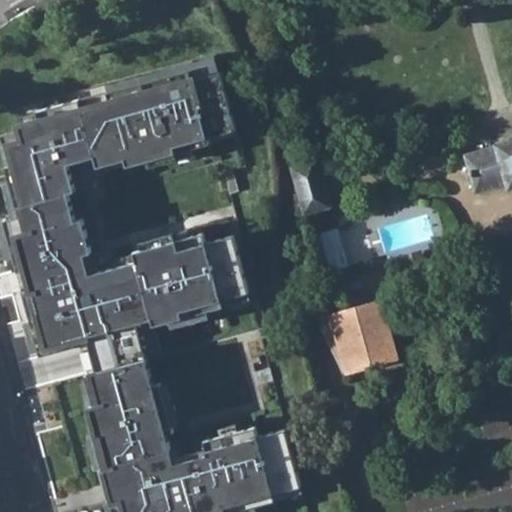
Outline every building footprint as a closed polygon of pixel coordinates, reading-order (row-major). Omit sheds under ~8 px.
[(5,219),(19,271),(86,253),(93,251),(84,218),(76,220),(69,192),(76,190),(69,163),(95,156),(98,166),(126,158),(128,165),(210,143),(208,136),(235,129),(220,72),(193,79),(190,70),(108,91),(111,101),(83,108),(81,98),(38,110),(40,120),(21,125),(25,139),(12,143),(17,163),(7,165),(20,215),(5,219)] [(464,152),(476,192),(507,183),(508,190),(511,188),(511,136),(494,141),(494,143),(464,152)] [(293,166),(295,212),(331,206),(318,159),(293,166)] [(233,171),(225,173),(230,195),(239,193),(233,171)] [(341,227),(320,231),(328,268),(349,263),(341,227)] [(91,273),(24,291),(41,355),(106,337),(114,367),(86,375),(95,407),(91,408),(99,435),(94,436),(103,468),(105,467),(113,500),(110,501),(113,511),(230,511),(276,500),(274,493),(302,486),(286,429),(259,436),(256,426),(204,440),(208,454),(175,463),(167,434),(175,432),(162,383),(154,385),(147,358),(161,354),(154,325),(224,306),(222,299),(250,291),(235,234),(207,242),(204,232),(135,251),(137,261),(91,273)] [(91,273),(86,253),(19,271),(24,291),(91,273)] [(315,318),(343,373),(397,357),(382,300),(315,318)]
